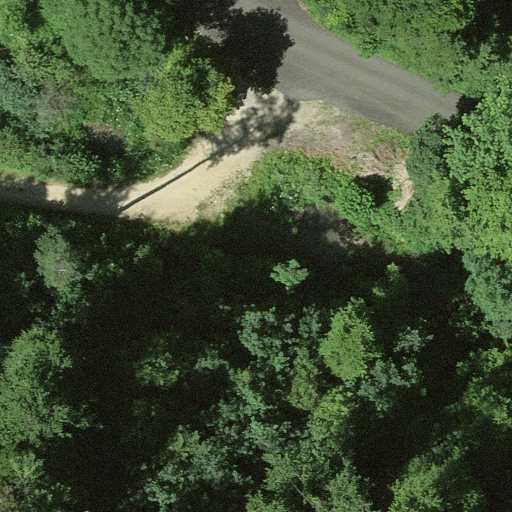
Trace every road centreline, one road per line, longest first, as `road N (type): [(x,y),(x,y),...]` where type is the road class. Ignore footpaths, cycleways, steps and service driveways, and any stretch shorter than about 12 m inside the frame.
road 1 (track): [(0,189),(131,209),(279,164),(314,129),(342,75)]
road 2 (track): [(184,0),(511,166)]
